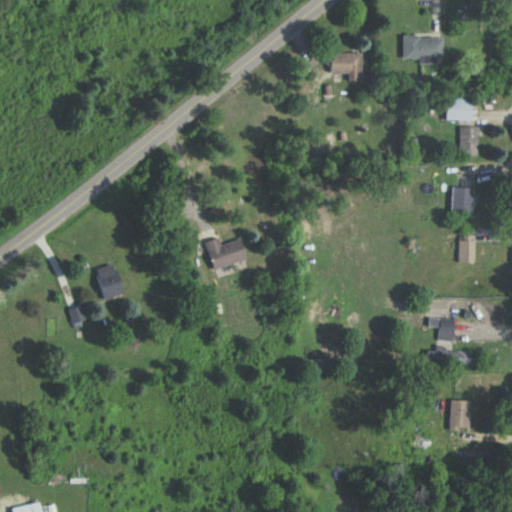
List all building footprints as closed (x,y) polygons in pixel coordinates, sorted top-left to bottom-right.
[(400,58),(417,58),(417,60),(440,61),(441,37),(400,36),(400,58)] [(359,52),(327,53),(328,74),(345,73),(345,81),(360,81),(359,52)] [(442,119),(467,120),(468,98),(442,97),(442,119)] [(476,150),(475,126),(456,126),(457,150),(476,150)] [(448,213),(469,214),(471,188),(449,187),(448,213)] [(237,238),(218,244),(215,237),(201,242),(211,270),(244,258),(237,238)] [(101,299),(120,293),(110,263),(91,269),(101,299)] [(452,319),(427,318),(426,326),(437,327),(436,341),(451,341),(452,319)] [(470,351),(434,349),(433,350),(424,350),(424,366),(469,367),(470,351)] [(446,430),(467,431),(467,400),(447,399),(446,430)] [(38,511),(37,502),(8,508),(9,511),(38,511)]
